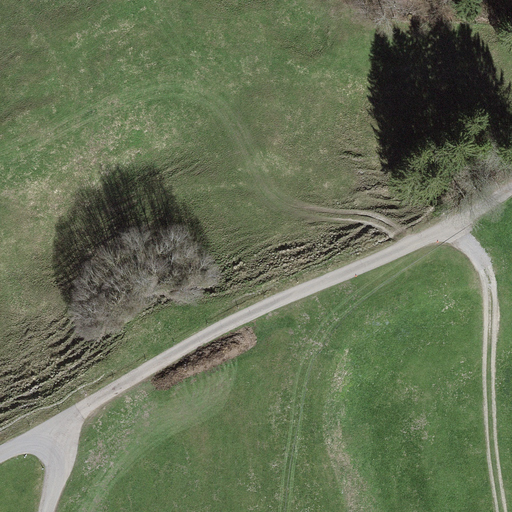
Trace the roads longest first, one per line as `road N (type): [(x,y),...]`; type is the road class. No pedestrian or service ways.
road 1 (track): [(447,231),(170,358),(0,459)]
road 2 (track): [(503,511),(486,280),(447,231)]
